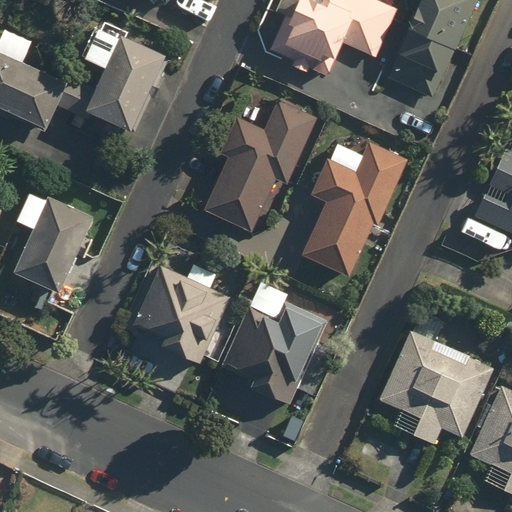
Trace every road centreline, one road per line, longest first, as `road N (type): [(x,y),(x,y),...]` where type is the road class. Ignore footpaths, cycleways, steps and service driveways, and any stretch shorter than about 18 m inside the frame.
road 1 (residential): [(289,511),(511,22)]
road 2 (residential): [(238,0),(51,417)]
road 3 (residential): [(260,511),(51,417)]
